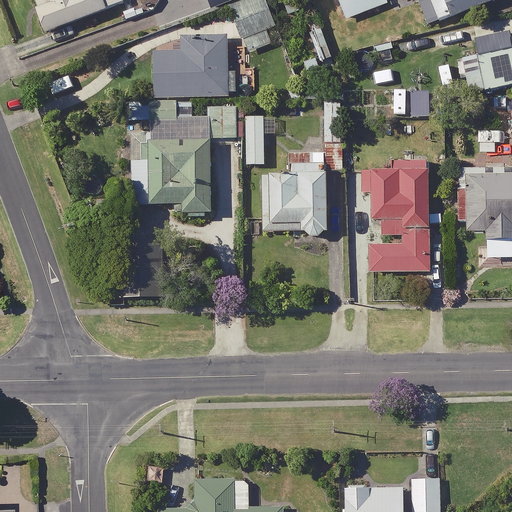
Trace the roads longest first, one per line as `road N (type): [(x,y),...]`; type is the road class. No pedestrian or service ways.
road 1 (tertiary): [(81,379),(511,369)]
road 2 (residential): [(0,160),(81,379)]
road 3 (residential): [(81,379),(90,406),(91,511)]
